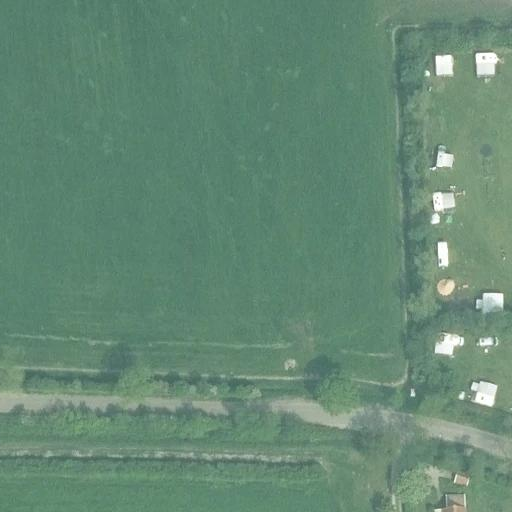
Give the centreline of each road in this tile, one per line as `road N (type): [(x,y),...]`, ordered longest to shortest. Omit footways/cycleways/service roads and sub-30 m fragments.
road 1 (unclassified): [(0,405),(309,410),(397,421)]
road 2 (track): [(0,452),(311,456)]
